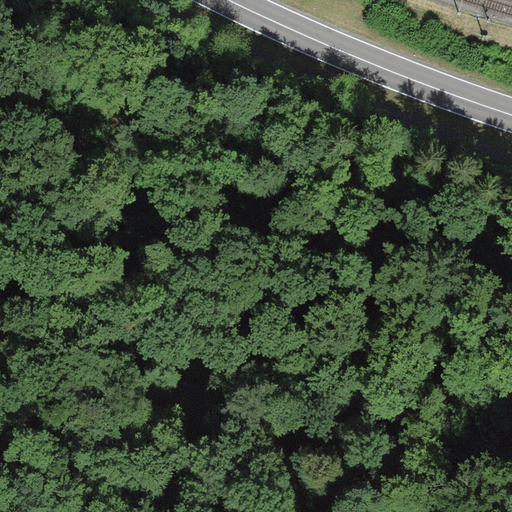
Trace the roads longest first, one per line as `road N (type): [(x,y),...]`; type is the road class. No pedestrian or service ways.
road 1 (track): [(0,89),(60,137),(210,215),(290,237),(511,270)]
road 2 (primary): [(511,119),(221,0)]
